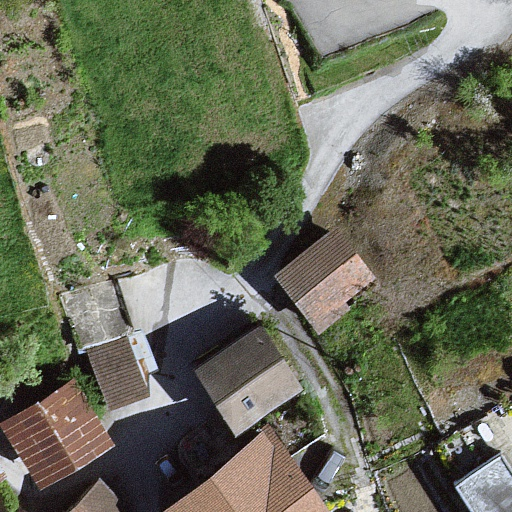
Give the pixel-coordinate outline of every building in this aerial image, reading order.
[(370,279),(337,234),(278,277),(298,303),(317,330),(344,310),(338,302),(370,279)] [(262,331),(200,371),(237,427),(299,388),(262,331)] [(145,389),(126,337),(91,350),(110,402),(145,389)] [(73,387),(9,425),(44,482),(107,444),(73,387)] [(313,511),(257,427),(160,511),(313,511)] [(511,511),(511,452),(504,440),(451,472),(475,511),(511,511)] [(121,511),(102,486),(76,511),(121,511)]
